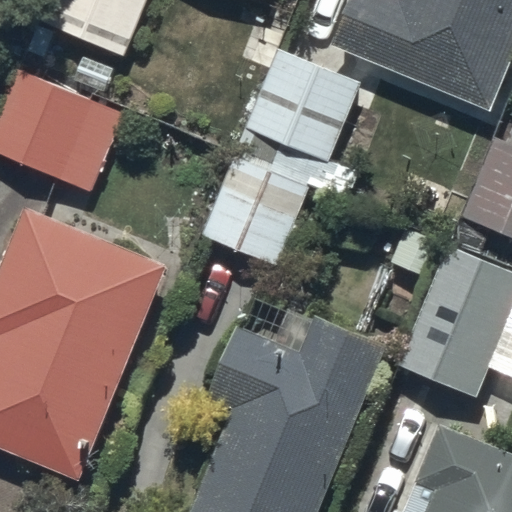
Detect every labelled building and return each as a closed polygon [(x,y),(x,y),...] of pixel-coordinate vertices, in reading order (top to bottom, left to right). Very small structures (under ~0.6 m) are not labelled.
[(148,0),(44,0),(25,44),(49,54),(64,21),(128,48),(148,0)] [(511,0),(353,0),(337,39),(495,102),(511,60),(511,0)] [(279,42),(247,121),(332,156),(365,76),(279,42)] [(124,106),(17,65),(0,108),(0,148),(94,185),(124,106)] [(321,153),(246,123),(209,215),(212,233),(280,259),(321,153)] [(511,135),(495,129),(465,211),(511,228),(511,135)] [(28,204),(0,271),(0,443),(86,474),(173,256),(28,204)] [(511,302),(511,264),(448,239),(408,223),(392,260),(434,277),(400,360),(476,391),(511,302)] [(241,402),(195,511),(317,511),(391,336),(318,306),(305,348),(243,322),(214,392),(241,402)] [(511,511),(511,446),(436,418),(394,511),(511,511)]
